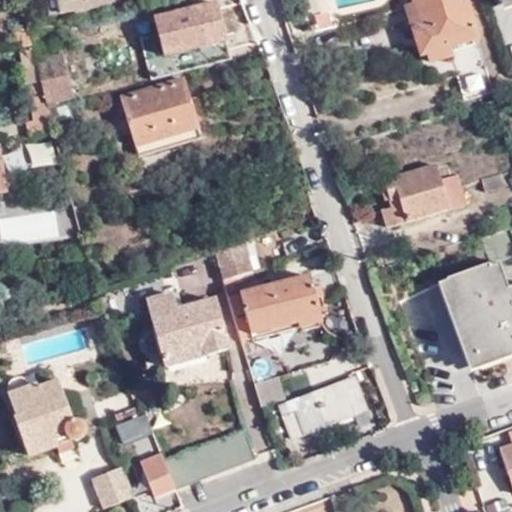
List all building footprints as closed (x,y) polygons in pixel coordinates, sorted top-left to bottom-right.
[(55,0),(43,0),(47,17),(58,16),(57,10),(55,0)] [(83,0),(55,0),(57,10),(84,5),(83,0)] [(220,0),(185,0),(177,2),(185,41),(200,38),(201,45),(229,40),(220,0)] [(299,0),(306,30),(335,24),(329,0),(299,0)] [(448,53),(477,45),(462,0),(412,0),(416,10),(423,33),(413,36),(421,60),(427,58),(430,67),(451,61),(448,53)] [(406,13),(413,36),(423,33),(416,10),(406,13)] [(17,47),(32,45),(28,30),(16,31),(17,47)] [(28,136),(54,133),(48,109),(37,64),(32,45),(17,47),(24,82),(27,81),(34,120),(25,122),(28,136)] [(37,64),(48,109),(77,101),(66,57),(37,64)] [(464,103),(493,95),(485,71),(456,80),(464,103)] [(183,81),(120,98),(138,157),(201,140),(183,81)] [(53,167),(53,146),(21,146),(21,167),(53,167)] [(386,183),(391,198),(397,196),(400,204),(383,210),(389,227),(465,202),(458,183),(444,188),(436,163),(384,179),(386,183)] [(500,174),(480,179),(484,194),(504,188),(500,174)] [(380,185),(386,199),(391,198),(386,183),(380,185)] [(511,227),(483,236),(492,263),(511,256),(511,227)] [(252,273),(242,241),(212,251),(240,342),(251,338),(252,340),(320,320),(314,299),(311,290),(308,279),(239,299),(233,278),(252,273)] [(511,284),(505,287),(497,261),(492,263),(445,278),(446,280),(437,282),(466,371),(511,356),(511,284)] [(319,288),(311,290),(314,299),(321,297),(319,288)] [(173,296),(148,303),(166,369),(231,352),(217,303),(178,312),(173,296)] [(7,391),(30,384),(29,381),(26,378),(24,376),(20,375),(16,375),(13,377),(10,380),(8,383),(7,387),(7,391)] [(157,377),(135,386),(141,402),(164,392),(157,377)] [(277,378),(253,387),(259,408),(284,399),(277,378)] [(354,378),(286,402),(299,437),(366,412),(354,378)] [(46,447),(69,439),(71,441),(75,440),(77,438),(80,436),(81,432),(81,428),(80,426),(78,423),(75,422),(72,421),(69,422),(54,380),(36,386),(34,382),(30,384),(7,391),(16,414),(13,416),(27,454),(46,447)] [(126,442),(154,432),(146,413),(118,423),(126,442)] [(237,431),(165,459),(177,488),(248,462),(237,431)] [(49,452),(70,445),(69,439),(46,447),(49,452)] [(511,462),(507,448),(498,451),(507,477),(511,475),(511,462)] [(156,496),(177,488),(165,459),(162,453),(142,462),(156,496)] [(90,474),(102,507),(132,496),(121,463),(90,474)] [(483,511),(500,511),(510,509),(506,497),(482,505),(483,511)]
